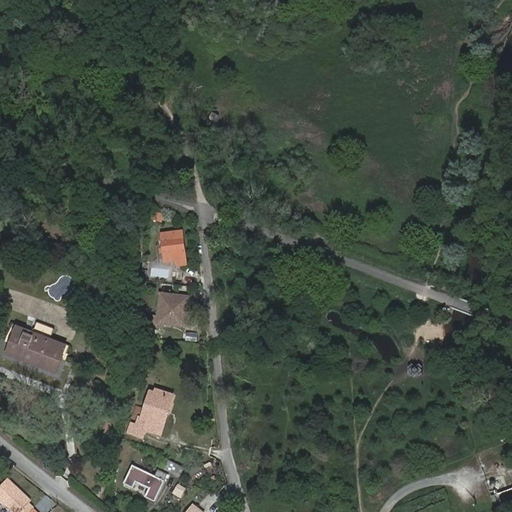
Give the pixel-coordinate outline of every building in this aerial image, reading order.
[(182,231),(161,234),(165,262),(177,260),(177,265),(186,264),(182,231)] [(77,291),(71,305),(76,308),(82,294),(77,291)] [(161,294),(158,318),(163,324),(188,327),(191,297),(161,294)] [(155,318),(154,327),(163,328),(163,324),(158,318),(155,318)] [(32,338),(49,344),(54,331),(37,325),(32,338)] [(444,342),(453,341),(451,329),(441,330),(444,342)] [(55,372),(64,350),(49,344),(32,338),(16,331),(7,353),(55,372)] [(165,407),(168,397),(156,393),(151,391),(142,418),(148,420),(145,429),(161,435),(169,409),(165,407)] [(131,422),(127,434),(142,438),(145,429),(148,420),(142,418),(138,417),(136,423),(131,422)] [(180,476),(184,467),(163,457),(159,466),(180,476)] [(158,469),(155,476),(133,465),(124,483),(134,488),(137,482),(149,488),(145,496),(155,501),(169,474),(158,469)] [(29,511),(34,507),(29,503),(31,500),(7,478),(0,486),(0,500),(11,511),(29,511)] [(511,488),(498,493),(503,505),(511,501),(511,488)]
